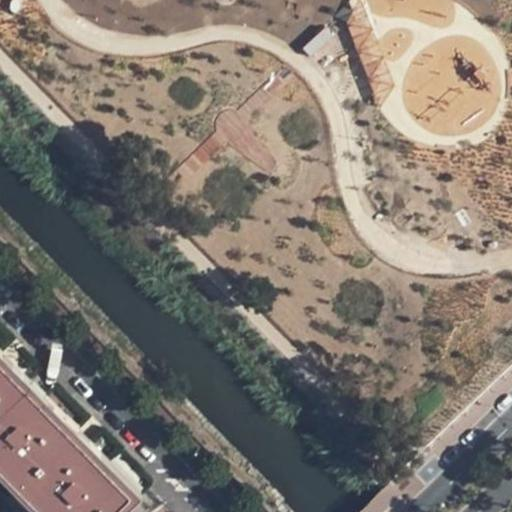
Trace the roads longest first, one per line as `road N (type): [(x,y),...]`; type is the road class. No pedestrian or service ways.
road 1 (residential): [(0,288),(224,511)]
road 2 (primary): [(511,425),(419,511)]
